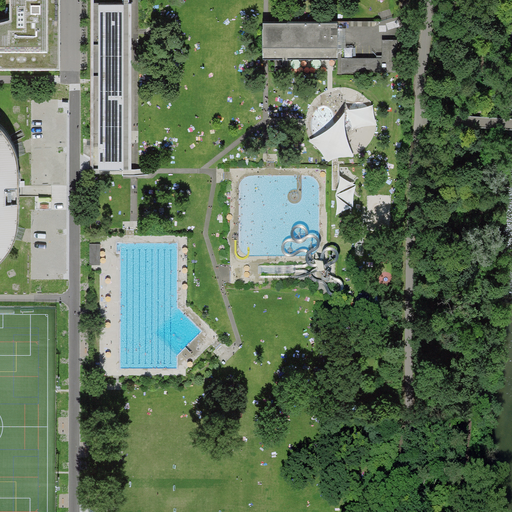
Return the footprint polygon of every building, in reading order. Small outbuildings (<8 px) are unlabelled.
[(0,0),(0,71),(63,71),(63,0),(0,0)] [(125,4),(100,4),(98,171),(125,171),(125,4)] [(337,59),(337,23),(265,23),(262,23),(263,60),(266,59),(337,59)] [(397,39),(381,39),(381,57),(381,74),(397,74),(397,39)] [(381,57),(341,58),(342,75),(381,74),(381,57)] [(0,259),(5,254),(17,229),(19,164),(6,136),(0,130),(0,259)] [(101,243),(90,243),(89,264),(100,265),(101,243)]
